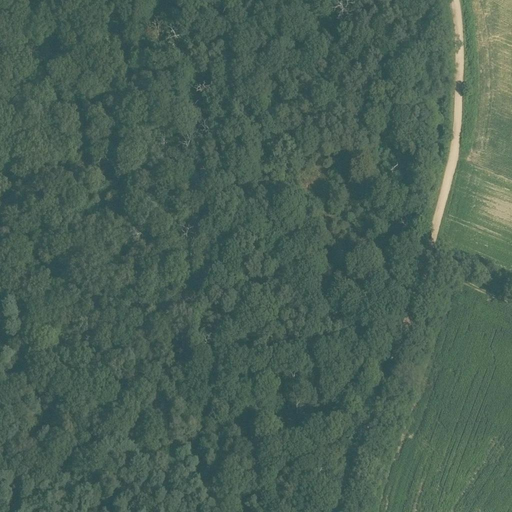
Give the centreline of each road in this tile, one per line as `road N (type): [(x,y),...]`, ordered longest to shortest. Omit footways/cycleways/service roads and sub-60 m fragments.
road 1 (track): [(425,261),(447,173),(460,66),(451,0)]
road 2 (track): [(342,511),(425,261)]
